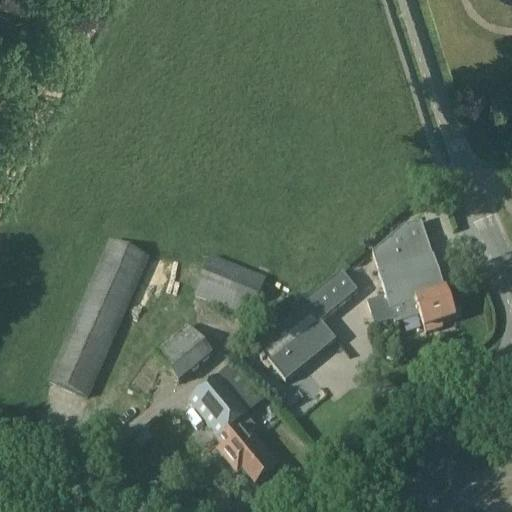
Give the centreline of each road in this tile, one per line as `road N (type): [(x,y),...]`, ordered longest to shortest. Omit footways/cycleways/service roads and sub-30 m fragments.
road 1 (track): [(0,202),(101,0)]
road 2 (unclassified): [(466,179),(409,0)]
road 3 (unclassified): [(422,484),(442,445),(511,364)]
